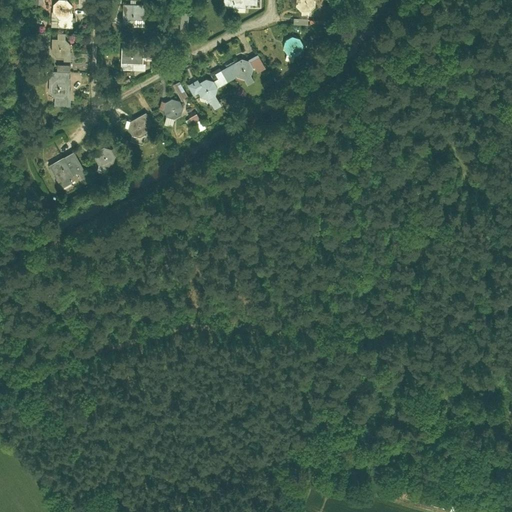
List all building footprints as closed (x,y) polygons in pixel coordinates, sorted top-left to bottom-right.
[(73,0),(56,0),(56,1),(54,24),(75,25),(75,2),(73,0)] [(298,0),(298,5),(304,11),(312,11),(318,6),(317,0),(298,0)] [(148,2),(126,1),(125,16),(147,17),(148,2)] [(171,26),(170,35),(178,36),(179,26),(171,26)] [(67,30),(61,30),(61,36),(55,35),(55,54),(67,54),(67,58),(73,59),(73,42),(67,37),(67,30)] [(288,39),(286,46),(289,52),(298,55),(305,51),(306,44),(302,37),(294,35),(288,39)] [(146,46),(124,45),(124,60),(146,61),(146,46)] [(244,57),(237,61),(223,69),(230,81),(239,76),(247,78),(251,84),(257,80),(253,73),(256,66),(252,60),(244,57)] [(73,70),(51,69),(51,88),(57,95),(57,103),(73,104),(73,70)] [(200,77),(190,83),(196,93),(200,91),(202,94),(210,97),(218,94),(220,87),(216,79),(208,76),(203,81),(200,77)] [(175,96),(168,99),(164,98),(162,106),(166,107),(170,114),(178,116),(184,112),(186,104),(182,98),(175,96)] [(149,110),(131,119),(139,136),(159,126),(149,110)] [(111,149),(102,147),(96,149),(93,157),(96,165),(105,168),(112,165),(115,157),(111,149)] [(48,158),(52,157),(51,156),(57,154),(56,149),(46,151),(48,158)] [(77,149),(51,163),(65,186),(74,180),(72,176),(87,167),(77,149)]
